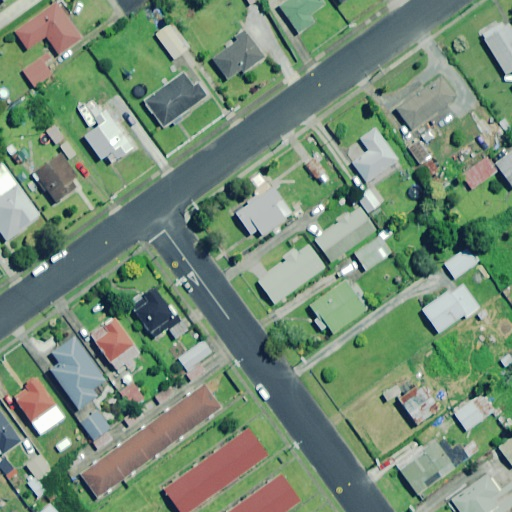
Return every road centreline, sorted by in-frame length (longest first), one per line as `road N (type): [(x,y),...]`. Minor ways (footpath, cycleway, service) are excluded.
road 1 (residential): [(151,211),(369,511)]
road 2 (residential): [(443,0),(151,211)]
road 3 (residential): [(151,211),(0,320)]
